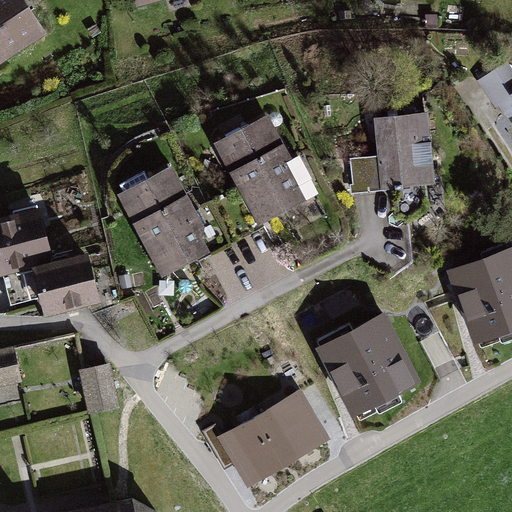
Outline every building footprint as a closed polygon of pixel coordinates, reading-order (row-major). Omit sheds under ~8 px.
[(0,0),(0,61),(45,32),(23,0),(0,0)] [(507,60),(477,80),(495,108),(498,106),(511,126),(511,64),(509,63),(507,60)] [(427,111),(373,117),(377,155),(349,158),(352,184),(350,184),(351,193),(387,190),(387,186),(435,183),(427,111)] [(267,114),(214,141),(258,225),(306,200),(285,161),(291,157),(267,114)] [(171,164),(116,194),(161,277),(209,252),(202,236),(204,227),(171,164)] [(37,205),(0,214),(0,275),(2,275),(30,269),(30,265),(52,259),(37,205)] [(511,242),(444,269),(471,342),(511,327),(511,242)] [(30,269),(2,275),(10,305),(38,299),(42,316),(100,302),(86,251),(52,259),(30,265),(30,269)] [(382,301),(313,336),(351,414),(422,380),(382,301)] [(0,386),(22,382),(13,345),(0,348),(0,386)] [(108,362),(78,369),(88,411),(118,404),(108,362)] [(300,387),(203,443),(215,463),(228,455),(248,487),(329,439),(300,387)] [(131,496),(58,511),(156,511),(156,510),(131,496)]
